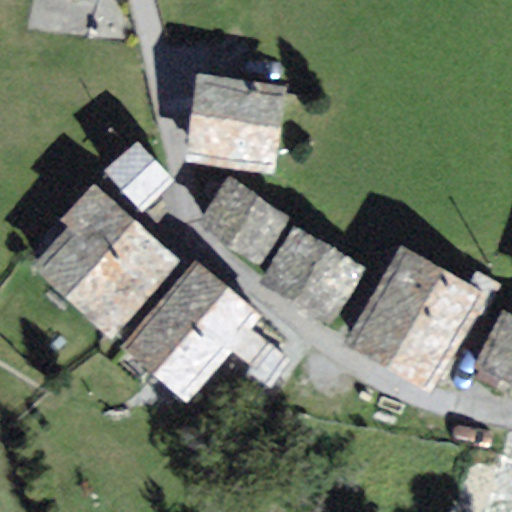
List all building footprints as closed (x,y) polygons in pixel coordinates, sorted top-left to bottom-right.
[(278,85),(196,74),(185,162),(267,172),(278,85)] [(168,182),(140,149),(113,172),(142,205),(168,182)] [(281,217),(229,184),(203,224),(254,258),(281,217)] [(109,333),(170,260),(96,198),(35,270),(109,333)] [(359,268),(297,229),(266,278),(328,317),(359,268)] [(477,295),(405,251),(353,336),(425,380),(477,295)] [(256,319),(196,264),(124,344),(184,398),(256,319)] [(511,328),(498,321),(471,375),(511,394),(511,328)]
